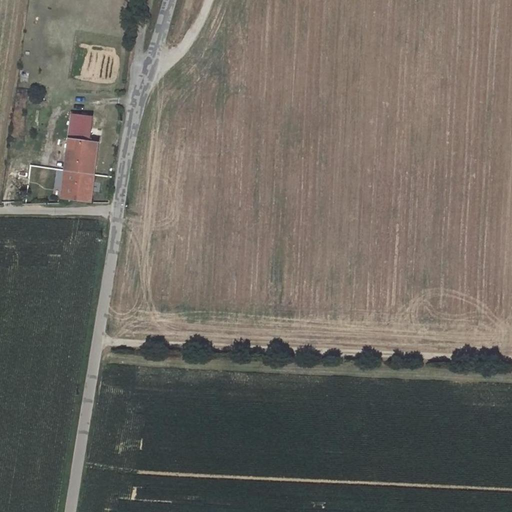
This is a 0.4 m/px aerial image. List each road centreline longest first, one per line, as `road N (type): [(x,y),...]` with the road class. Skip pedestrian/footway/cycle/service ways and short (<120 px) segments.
road 1 (track): [(511,361),(98,344)]
road 2 (unclassified): [(117,213),(70,511)]
road 3 (unclassified): [(172,0),(132,112),(117,213)]
